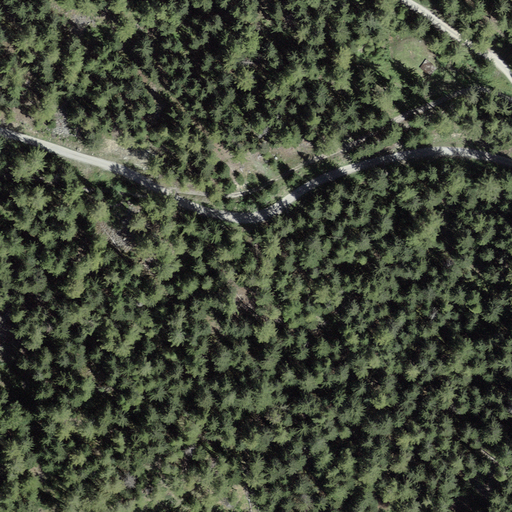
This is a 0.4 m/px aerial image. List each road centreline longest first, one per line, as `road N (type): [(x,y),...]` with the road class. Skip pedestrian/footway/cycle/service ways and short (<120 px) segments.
road 1 (track): [(258,216),(213,209),(0,131)]
road 2 (track): [(258,216),(350,169),(433,154),(481,154),(511,166)]
road 3 (track): [(511,77),(409,0)]
